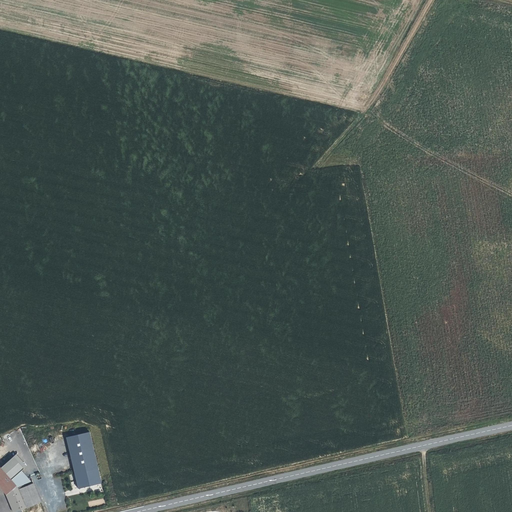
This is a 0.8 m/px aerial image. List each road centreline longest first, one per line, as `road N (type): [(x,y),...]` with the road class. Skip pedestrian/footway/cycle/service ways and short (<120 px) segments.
road 1 (secondary): [(139,511),(511,427)]
road 2 (track): [(321,163),(388,79),(430,0)]
